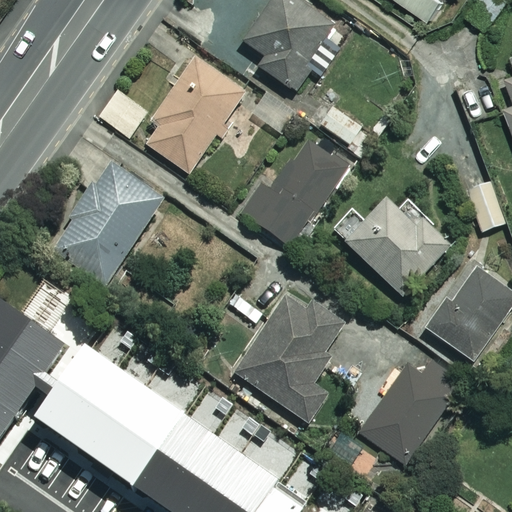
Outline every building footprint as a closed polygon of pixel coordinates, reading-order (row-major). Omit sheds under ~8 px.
[(258,71),(293,95),(313,67),(320,72),(345,37),(291,0),(274,0),(243,46),(264,61),(258,71)] [(391,0),(431,26),(445,4),(438,0),(391,0)] [(146,148),(187,178),(216,138),(224,144),(253,103),(196,62),(151,126),(158,131),(146,148)] [(146,115),(118,93),(99,117),(128,139),(146,115)] [(294,116),(266,96),(252,117),(280,137),(294,116)] [(360,130),(319,105),(309,121),(349,146),(360,130)] [(349,170),(310,140),(271,191),(265,187),(242,217),(286,251),(349,170)] [(162,210),(108,169),(69,221),(74,225),(53,252),(103,289),(162,210)] [(505,227),(491,188),(468,196),(482,235),(505,227)] [(433,225),(408,201),(395,215),(385,205),(366,225),(352,212),(331,235),(400,300),(449,249),(429,230),(433,225)] [(288,283),(263,265),(239,299),(263,317),(288,283)] [(511,308),(511,298),(473,271),(427,335),(470,366),(511,308)] [(305,319),(284,304),(233,376),(306,428),(328,398),(314,389),(335,359),(327,354),(345,328),(314,306),(305,319)] [(88,511),(153,416),(72,362),(18,443),(72,480),(49,511),(88,511)] [(419,379),(401,365),(382,390),(389,396),(360,435),(403,466),(460,388),(429,365),(419,379)] [(240,408),(219,409),(202,392),(181,393),(180,423),(174,423),(172,493),(127,491),(126,511),(241,511),(244,428),(239,428),(240,408)] [(329,511),(289,483),(268,511),(329,511)]
